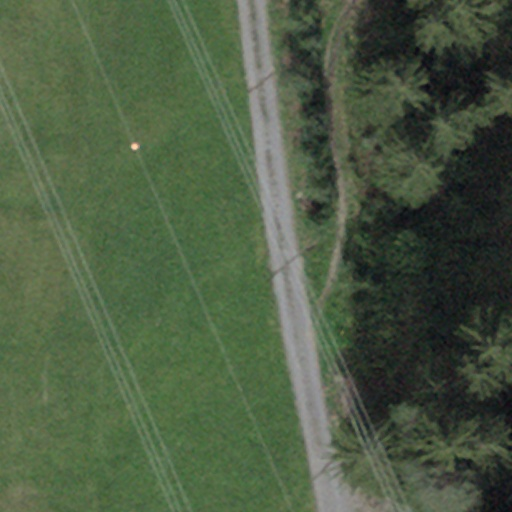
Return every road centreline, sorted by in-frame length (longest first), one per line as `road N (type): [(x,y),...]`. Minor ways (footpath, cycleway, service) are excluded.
road 1 (track): [(301,351),(244,0)]
road 2 (track): [(336,511),(301,351)]
